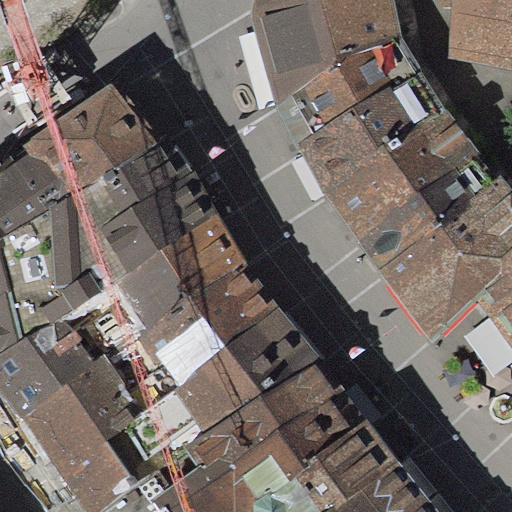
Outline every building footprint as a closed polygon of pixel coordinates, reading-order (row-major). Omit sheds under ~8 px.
[(251,13),(276,105),(339,61),(402,35),(394,0),(252,0),(252,4),(251,13)] [(511,0),(453,0),(451,59),(511,70),(511,0)] [(422,70),(402,35),(339,61),(276,105),(296,144),(390,87),(394,90),(422,70)] [(390,87),(296,144),(324,193),(445,105),(422,70),(394,90),(390,87)] [(113,82),(33,139),(73,195),(79,191),(102,172),(153,139),(113,82)] [(445,105),(324,193),(358,240),(480,153),(445,105)] [(101,226),(129,270),(218,212),(191,167),(190,167),(166,130),(153,139),(102,172),(109,181),(104,184),(122,212),(101,226)] [(0,236),(50,208),(73,195),(33,139),(0,160),(0,236)] [(358,240),(379,267),(497,178),(480,153),(358,240)] [(511,187),(502,173),(497,178),(379,267),(425,340),(474,296),(504,268),(498,260),(511,248),(511,187)] [(78,206),(73,195),(50,208),(55,287),(61,287),(75,309),(98,291),(101,288),(89,270),(81,275),(78,206)] [(140,325),(242,253),(218,212),(129,270),(101,288),(98,291),(127,331),(138,323),(140,325)] [(0,248),(0,353),(19,342),(0,248)] [(478,300),(511,348),(511,248),(498,260),(504,268),(474,296),(478,300)] [(280,306),(242,253),(140,325),(180,384),(280,306)] [(0,353),(0,384),(23,418),(127,331),(98,291),(75,309),(19,342),(0,353)] [(320,356),(280,306),(180,384),(175,388),(206,432),(320,356)] [(95,511),(189,451),(185,446),(206,432),(175,388),(180,384),(140,325),(138,323),(127,331),(23,418),(89,511),(95,511)] [(368,419),(320,356),(206,432),(185,446),(189,451),(95,511),(253,511),(254,511),(255,502),(271,492),(368,419)] [(271,492),(282,511),(326,511),(397,458),(368,419),(271,492)] [(439,511),(397,458),(326,511),(439,511)] [(282,511),(271,492),(255,502),(254,511),(253,511),(282,511)]
